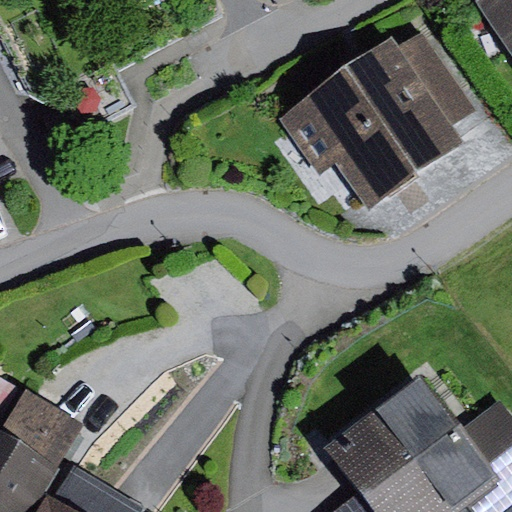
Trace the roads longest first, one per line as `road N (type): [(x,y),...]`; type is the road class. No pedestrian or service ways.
road 1 (residential): [(0,268),(187,213),(245,230),(332,277),(416,267),(511,199)]
road 2 (residential): [(332,0),(220,65)]
